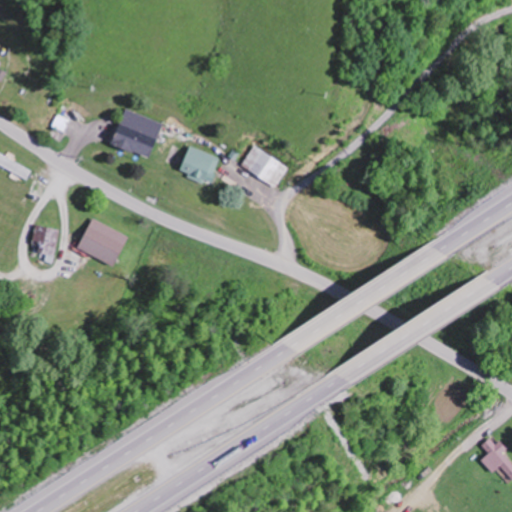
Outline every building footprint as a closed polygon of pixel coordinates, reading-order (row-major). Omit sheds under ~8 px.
[(156,157),(166,121),(126,110),(116,146),(156,157)] [(214,181),(224,158),(195,144),(184,168),(214,181)] [(34,169),(1,152),(0,154),(0,163),(29,178),(34,169)] [(81,246),(117,265),(132,237),(96,218),(81,246)] [(58,249),(59,228),(40,227),(40,230),(38,230),(37,247),(58,249)] [(511,460),(505,453),(508,450),(494,436),(484,445),(491,453),(483,461),(495,473),(502,466),(511,476),(511,460)]
